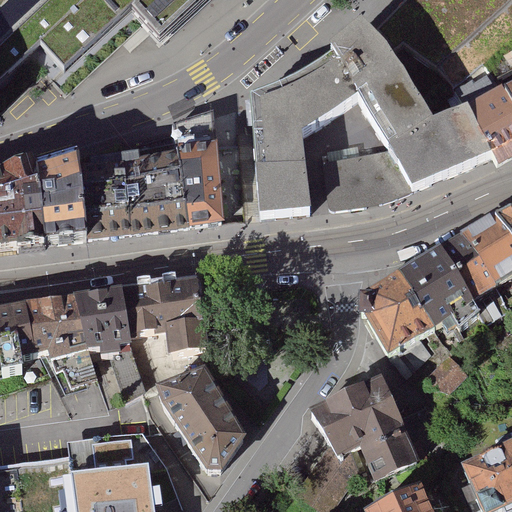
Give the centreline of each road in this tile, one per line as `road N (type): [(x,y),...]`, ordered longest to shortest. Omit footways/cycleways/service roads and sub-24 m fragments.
road 1 (tertiary): [(0,160),(186,91),(232,62),(298,0)]
road 2 (secondary): [(0,292),(340,245)]
road 3 (residential): [(340,245),(345,321),(333,370),(229,511)]
road 4 (secondary): [(340,245),(404,233),(511,187)]
road 5 (unknown): [(350,120),(314,147),(317,228)]
